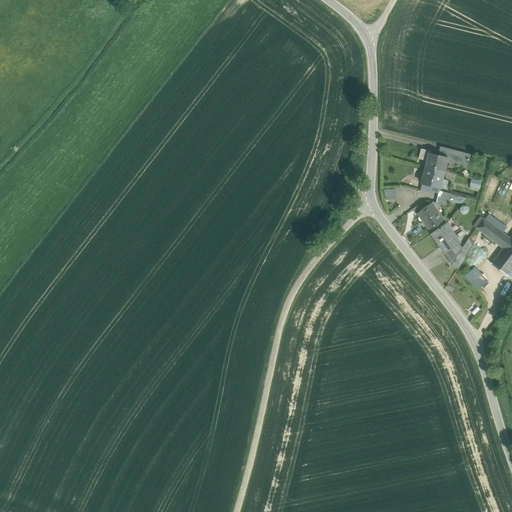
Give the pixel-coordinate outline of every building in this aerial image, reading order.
[(470,155),(447,149),(445,157),(448,158),(468,163),(470,155)] [(445,157),(430,153),(431,152),(422,150),(419,159),(428,161),(427,167),(445,171),(448,158),(445,157)] [(445,171),(427,167),(421,189),(430,191),(431,190),(437,191),(438,188),(440,188),(441,188),(443,179),(445,171)] [(448,180),(443,179),(441,188),(445,189),(447,188),(449,182),(448,180)] [(481,189),(482,180),(472,180),(472,189),(481,189)] [(451,194),(439,191),(436,204),(448,207),(451,194)] [(422,202),(413,209),(416,215),(418,214),(431,205),(429,202),(425,202),(422,202)] [(446,224),(432,203),(431,205),(418,214),(432,234),(446,224)] [(497,243),(504,234),(484,219),(477,228),(497,243)] [(460,243),(447,224),(446,224),(432,234),(445,253),(446,253),(459,244),(460,243)] [(504,234),(497,243),(504,248),(492,264),(509,277),(511,272),(511,237),(511,239),(504,234)] [(456,272),(474,245),(470,239),(463,249),(452,265),(456,272)] [(459,244),(446,253),(445,253),(444,254),(452,265),(463,249),(459,244)] [(468,276),(480,289),(489,280),(477,267),(468,276)] [(477,299),(457,273),(446,289),(463,310),(477,299)]
